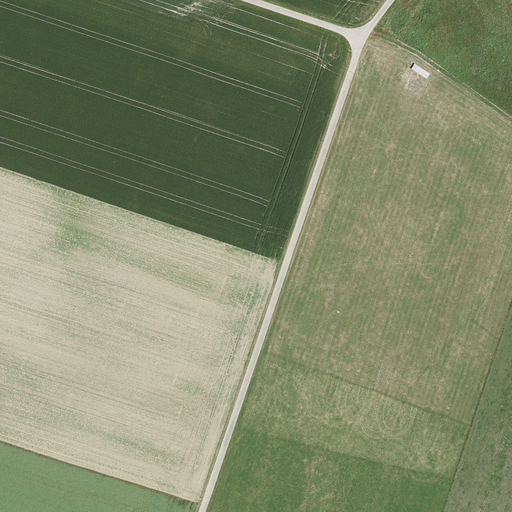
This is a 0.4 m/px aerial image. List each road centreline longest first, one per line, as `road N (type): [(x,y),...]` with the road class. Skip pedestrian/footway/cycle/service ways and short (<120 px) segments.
road 1 (track): [(393,0),(362,39),(203,511)]
road 2 (track): [(362,39),(242,0)]
